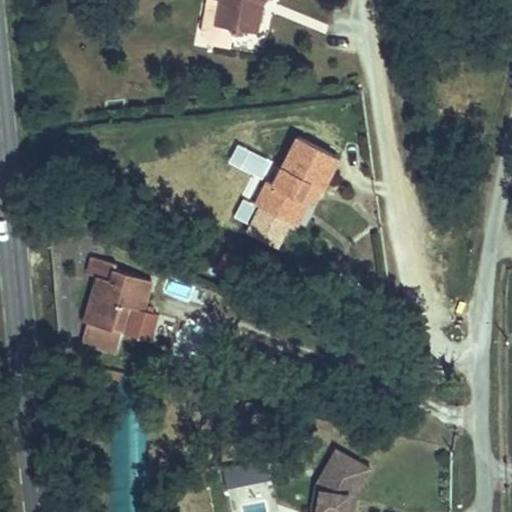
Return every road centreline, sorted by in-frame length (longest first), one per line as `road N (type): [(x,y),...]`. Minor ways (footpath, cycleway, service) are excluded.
road 1 (secondary): [(0,140),(39,511)]
road 2 (residential): [(511,167),(476,375),(482,511)]
